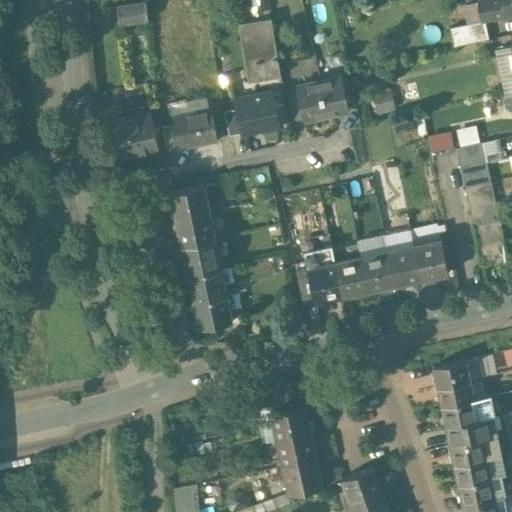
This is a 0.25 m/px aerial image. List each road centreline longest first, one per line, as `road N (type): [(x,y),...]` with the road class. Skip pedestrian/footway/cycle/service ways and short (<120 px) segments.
road 1 (residential): [(151,389),(107,307),(65,0)]
road 2 (residential): [(151,389),(366,330)]
road 3 (residential): [(366,330),(429,511)]
road 4 (residential): [(0,426),(151,389)]
road 5 (residential): [(366,330),(511,300)]
